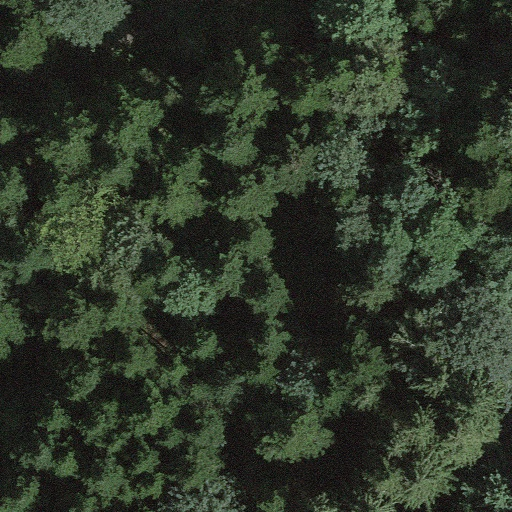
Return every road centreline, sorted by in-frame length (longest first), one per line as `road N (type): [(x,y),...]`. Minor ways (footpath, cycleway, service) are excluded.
road 1 (track): [(0,81),(218,0)]
road 2 (track): [(511,428),(379,511)]
